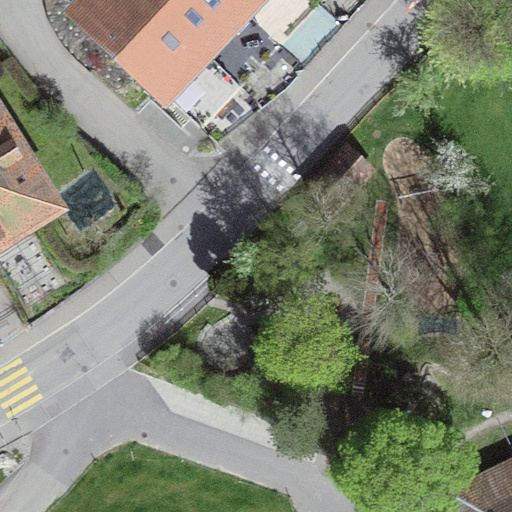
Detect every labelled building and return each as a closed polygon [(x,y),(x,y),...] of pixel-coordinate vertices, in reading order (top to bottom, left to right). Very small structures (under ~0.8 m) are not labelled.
[(161,93),(201,50),(148,0),(96,0),(80,17),(161,93)] [(148,0),(201,50),(241,8),(231,0),(148,0)] [(231,0),(241,8),(248,0),(231,0)] [(0,239),(3,238),(51,208),(0,127),(0,239)] [(332,210),(366,174),(344,154),(311,190),(332,210)] [(511,511),(511,468),(469,490),(479,511),(511,511)]
